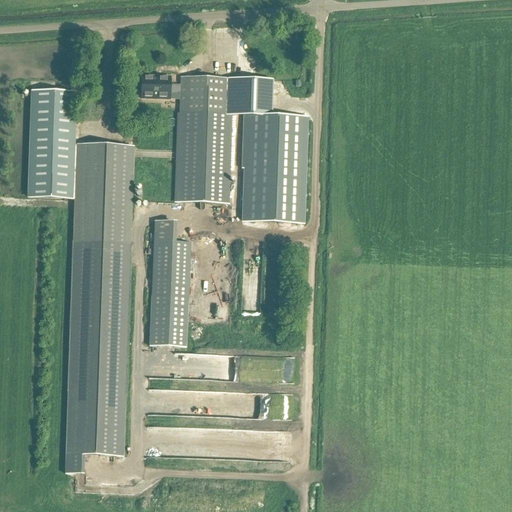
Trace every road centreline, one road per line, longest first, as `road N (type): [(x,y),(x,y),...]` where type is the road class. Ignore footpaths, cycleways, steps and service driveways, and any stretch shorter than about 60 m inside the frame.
road 1 (unknown): [(320,9),(307,236),(158,212),(139,224),(135,471)]
road 2 (unclassified): [(0,31),(320,9)]
road 3 (unclassified): [(320,9),(473,0)]
